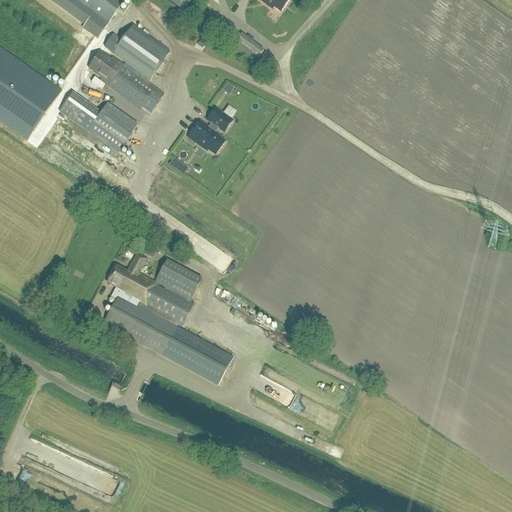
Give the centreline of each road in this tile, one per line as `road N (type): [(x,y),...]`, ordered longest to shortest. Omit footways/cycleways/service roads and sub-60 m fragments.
road 1 (unclassified): [(0,348),(96,402),(313,497)]
road 2 (unknown): [(142,369),(262,418)]
